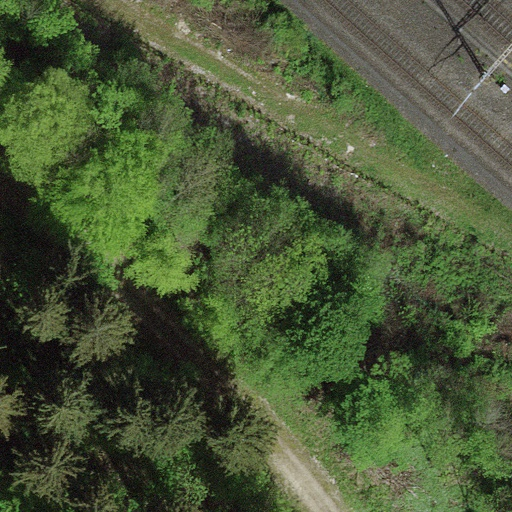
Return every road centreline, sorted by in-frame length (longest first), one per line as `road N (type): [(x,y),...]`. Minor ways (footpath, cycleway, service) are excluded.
road 1 (track): [(98,0),(511,243)]
road 2 (track): [(0,174),(165,320),(339,511)]
